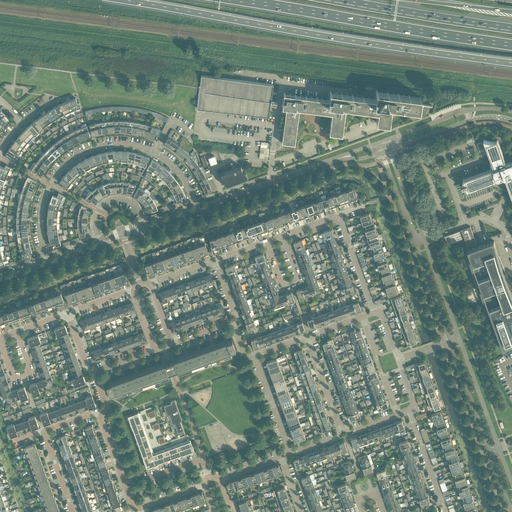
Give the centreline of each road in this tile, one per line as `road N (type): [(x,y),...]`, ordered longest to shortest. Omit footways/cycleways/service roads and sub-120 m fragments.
road 1 (motorway): [(123,0),(511,61)]
road 2 (residential): [(198,208),(185,178),(155,151),(93,146),(64,163),(44,192),(39,224),(47,262)]
road 3 (motorway): [(241,0),(511,44)]
road 4 (motorway): [(511,27),(342,0)]
road 5 (residential): [(372,313),(337,217),(283,236)]
road 6 (residential): [(198,208),(325,162)]
